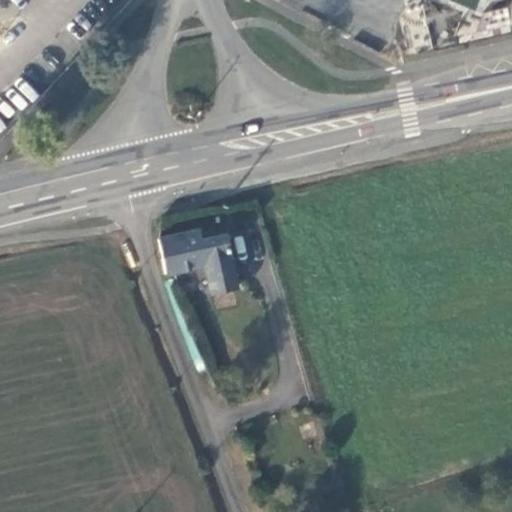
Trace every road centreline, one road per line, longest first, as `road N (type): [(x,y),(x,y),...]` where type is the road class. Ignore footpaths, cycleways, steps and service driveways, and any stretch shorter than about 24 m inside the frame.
road 1 (unclassified): [(237,511),(141,247),(129,172)]
road 2 (residential): [(379,114),(284,90),(219,26)]
road 3 (secondary): [(201,154),(379,114)]
road 4 (residential): [(176,0),(135,105),(129,172)]
road 5 (secondary): [(379,114),(511,85)]
road 6 (residential): [(201,154),(225,103),(219,26)]
road 7 (secondary): [(0,201),(129,172)]
